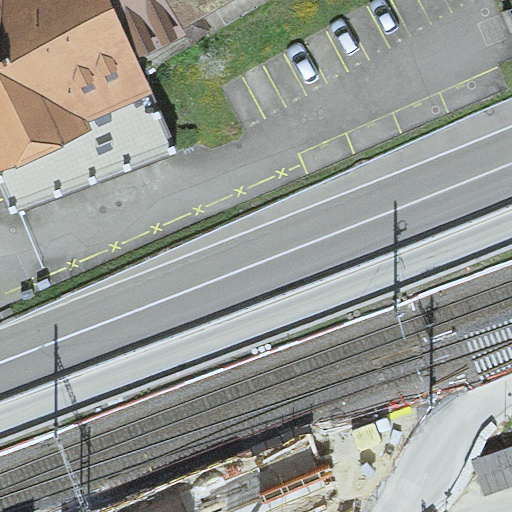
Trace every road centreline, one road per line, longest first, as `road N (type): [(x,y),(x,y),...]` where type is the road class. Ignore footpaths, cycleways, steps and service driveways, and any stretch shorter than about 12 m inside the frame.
road 1 (trunk): [(511,158),(0,365)]
road 2 (tertiary): [(0,423),(511,223)]
road 3 (residential): [(511,394),(410,511)]
